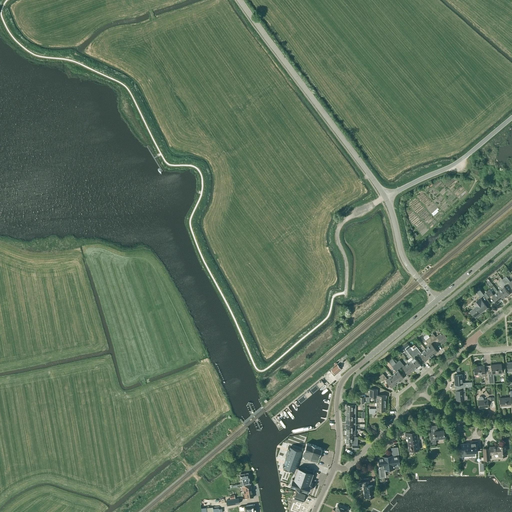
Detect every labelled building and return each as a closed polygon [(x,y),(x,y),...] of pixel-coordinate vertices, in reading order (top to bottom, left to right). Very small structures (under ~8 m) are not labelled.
[(511,280),(510,282),(506,276),(502,279),(506,284),(508,282),(509,283),(511,287),(511,280)] [(510,294),(503,286),(506,284),(502,279),(498,282),(503,288),(498,291),(504,299),(510,294)] [(494,295),(489,289),(483,294),(484,295),(487,299),(491,295),(498,303),(504,299),(498,291),(494,295)] [(470,311),(475,317),(487,307),(480,298),(474,302),(477,306),(470,311)] [(433,334),(429,337),(433,341),(438,337),(442,343),(448,338),(442,331),(435,337),(433,334)] [(429,337),(427,335),(424,338),(425,340),(430,345),(425,349),(431,356),(437,351),(430,343),(433,341),(429,337)] [(416,347),(412,350),(416,355),(418,353),(425,361),(431,356),(425,349),(421,353),(416,347)] [(414,357),(416,355),(412,350),(408,353),(413,359),(408,362),(414,370),(420,365),(414,357)] [(388,361),(396,372),(392,375),(397,383),(403,378),(397,370),(399,368),(396,363),(392,358),(388,361)] [(408,374),(414,370),(408,362),(404,366),(399,360),(396,363),(399,368),(402,366),(408,374)] [(492,378),(492,374),(502,373),(501,363),(491,364),(491,369),(488,370),(488,379),(492,378)] [(331,370),(334,374),(341,369),(337,364),(331,370)] [(488,379),(488,370),(484,370),(484,365),(473,366),(474,376),(479,375),(479,376),(484,376),(485,384),(489,384),(488,379)] [(386,380),(391,388),(397,383),(392,375),(387,379),(383,373),(379,377),(382,381),(385,379),(386,380)] [(455,385),(455,388),(465,387),(472,386),(471,382),(462,383),(462,374),(454,375),(455,385)] [(463,390),(465,390),(465,387),(455,388),(455,391),(456,400),(464,400),(463,390)] [(386,403),(386,395),(377,395),(377,389),(369,389),(369,397),(376,397),(376,403),(386,403)] [(511,406),(511,401),(511,390),(509,391),(510,396),(500,397),(501,407),(511,406)] [(494,401),(494,397),(487,398),(487,399),(483,400),(483,398),(481,396),(479,396),(478,398),(478,408),(488,407),(491,407),(491,401),(494,401)] [(385,411),(386,403),(376,403),(376,409),(369,408),(369,413),(375,414),(375,411),(385,411)] [(436,444),(435,439),(444,437),(443,430),(435,431),(434,425),(429,426),(430,430),(431,436),(430,436),(431,444),(436,444)] [(411,451),(419,450),(416,432),(416,433),(411,434),(410,434),(410,433),(405,434),(406,439),(409,438),(411,451)] [(355,436),(346,436),(346,443),(352,443),(352,448),(354,448),(356,449),(357,449),(359,449),(359,445),(357,445),(357,437),(355,436)] [(477,452),(477,441),(470,442),(470,443),(465,444),(465,442),(465,444),(461,444),(461,450),(458,450),(458,456),(474,455),(474,452),(477,452)] [(311,444),(311,445),(306,443),(302,454),(317,459),(321,448),(316,447),(316,446),(311,444)] [(500,454),(500,456),(506,456),(505,445),(498,446),(490,447),(490,454),(500,454)] [(288,446),(285,456),(297,460),(300,450),(288,446)] [(391,449),(392,456),(377,458),(379,468),(378,468),(379,478),(385,477),(384,470),(394,469),(399,468),(399,466),(398,456),(399,455),(398,447),(397,447),(397,448),(391,449)] [(285,456),(281,466),(293,470),(297,460),(285,456)] [(298,467),(294,479),(292,478),(289,485),(296,487),(296,488),(301,490),(301,489),(308,492),(310,485),(309,484),(313,472),(312,472),(312,473),(298,468),(298,467)] [(232,485),(233,487),(237,487),(242,486),(242,485),(250,483),(248,473),(240,474),(242,484),(236,485),(232,485)] [(363,487),(365,497),(374,496),(372,485),(367,486),(367,482),(368,482),(368,478),(361,479),(362,483),(357,484),(358,488),(363,487)] [(243,486),(245,499),(253,497),(251,485),(243,486)] [(294,500),(302,503),(305,495),(294,491),(293,494),(295,494),(294,500)]
